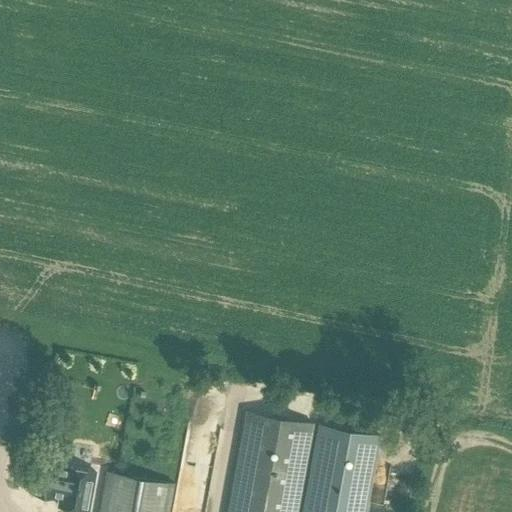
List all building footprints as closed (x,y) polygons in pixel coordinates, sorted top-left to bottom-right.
[(174,511),(201,511),(215,422),(231,424),(238,380),(208,375),(202,419),(188,417),(174,511)] [(297,511),(312,421),(245,409),(228,511),(297,511)] [(365,511),(379,432),(318,422),(303,511),(365,511)] [(49,464),(45,486),(61,488),(58,506),(88,511),(94,471),(49,464)] [(107,471),(99,511),(168,511),(174,482),(107,471)]
